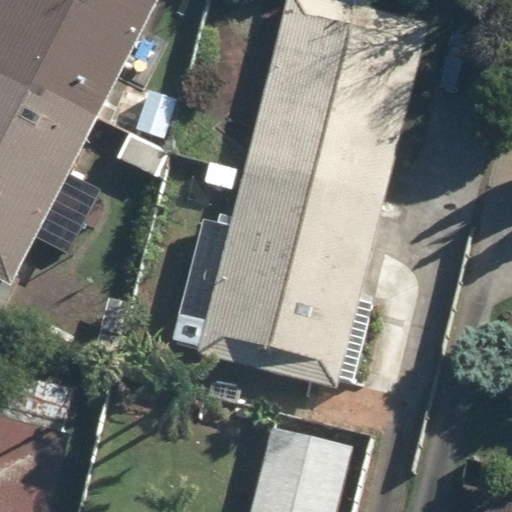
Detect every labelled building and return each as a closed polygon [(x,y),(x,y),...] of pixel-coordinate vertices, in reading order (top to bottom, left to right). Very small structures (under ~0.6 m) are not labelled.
[(0,0),(0,280),(22,292),(164,0),(0,0)] [(352,394),(436,23),(380,10),(382,0),(293,0),(255,171),(218,163),(212,186),(249,194),(243,219),(211,211),(199,265),(234,273),(229,295),(200,288),(187,345),(211,351),(208,361),(352,394)] [(177,151),(124,120),(109,146),(162,177),(177,151)] [(141,302),(116,296),(92,390),(117,396),(141,302)] [(0,511),(55,511),(82,392),(13,376),(5,415),(0,413),(0,511)] [(345,511),(360,444),(274,426),(255,511),(345,511)] [(511,511),(511,506),(495,502),(492,511),(511,511)]
